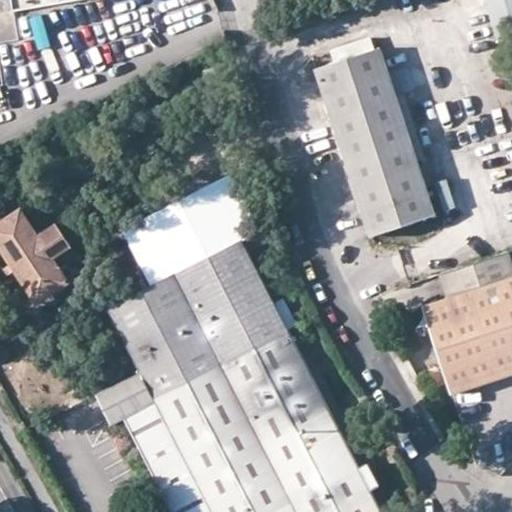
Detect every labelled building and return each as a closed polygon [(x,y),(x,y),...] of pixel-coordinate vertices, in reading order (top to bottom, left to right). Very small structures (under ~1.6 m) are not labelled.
[(511,0),(485,0),(498,41),(511,36),(511,0)] [(43,47),(34,15),(22,18),(31,50),(43,47)] [(334,51),(338,62),(376,50),(372,38),(334,51)] [(373,237),(433,218),(379,49),(376,50),(338,62),(318,69),(373,237)] [(101,184),(126,183),(126,168),(101,169),(101,184)] [(0,252),(22,287),(56,266),(34,231),(16,203),(0,213),(0,252)] [(153,284),(243,238),(231,214),(141,260),(153,284)] [(56,266),(73,255),(51,220),(34,231),(56,266)] [(153,284),(108,306),(142,372),(157,403),(292,333),(243,238),(153,284)] [(511,266),(508,253),(439,275),(449,299),(424,308),(452,393),(511,373),(511,266)] [(64,279),(56,266),(22,287),(30,300),(64,279)] [(362,472),(292,333),(157,403),(142,372),(98,395),(113,426),(127,419),(174,511),(210,511),(213,511),(382,511),(372,493),(362,472)] [(362,472),(373,492),(380,489),(369,468),(362,472)]
